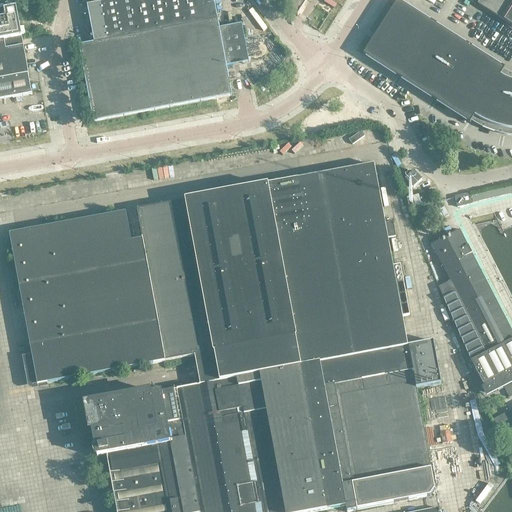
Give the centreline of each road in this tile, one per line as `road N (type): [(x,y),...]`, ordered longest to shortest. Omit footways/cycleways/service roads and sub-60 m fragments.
road 1 (unclassified): [(75,158),(236,130),(284,106),(327,65)]
road 2 (unclassified): [(511,173),(472,183),(431,173),(395,113),(327,65)]
road 3 (unclassified): [(75,158),(57,77),(67,0)]
